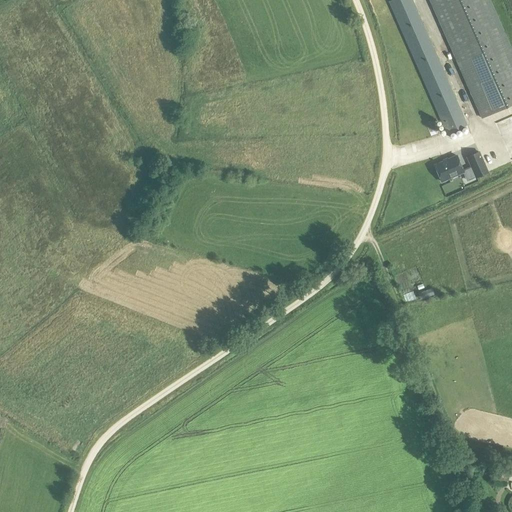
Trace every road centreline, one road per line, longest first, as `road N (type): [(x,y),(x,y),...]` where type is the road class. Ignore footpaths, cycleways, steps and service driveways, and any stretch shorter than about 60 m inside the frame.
road 1 (unclassified): [(354,0),(385,133),(364,235),(302,301),(94,447),(69,511)]
road 2 (track): [(364,235),(376,245),(446,429),(458,441),(511,454)]
